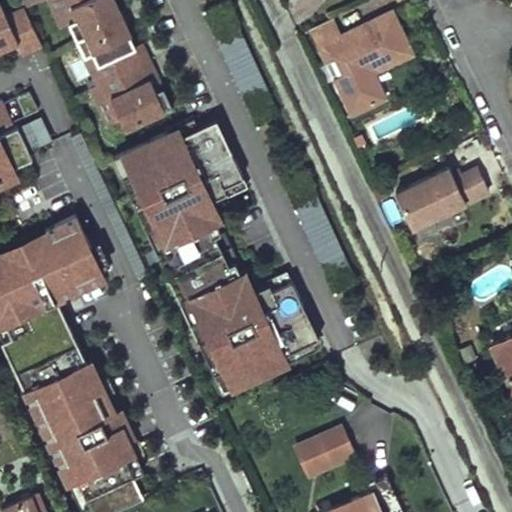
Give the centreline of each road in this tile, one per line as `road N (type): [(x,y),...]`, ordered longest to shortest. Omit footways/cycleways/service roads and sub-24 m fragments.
road 1 (unknown): [(2,375),(65,511)]
road 2 (residential): [(449,0),(511,126)]
